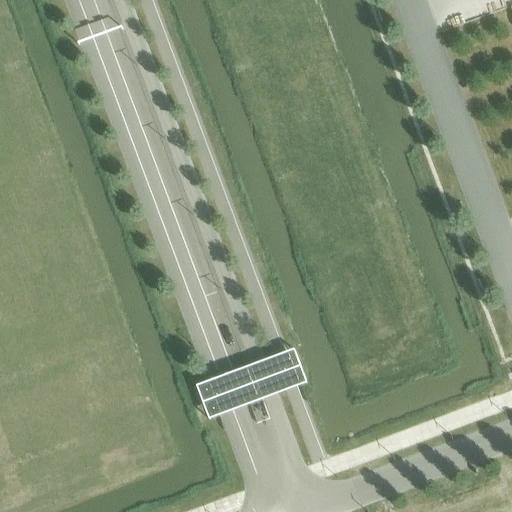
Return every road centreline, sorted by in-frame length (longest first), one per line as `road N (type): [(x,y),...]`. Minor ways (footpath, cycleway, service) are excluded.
road 1 (unclassified): [(88,0),(238,419),(275,453)]
road 2 (unclassified): [(275,453),(277,411),(122,0)]
road 3 (unclassified): [(511,277),(412,0)]
road 4 (unclassified): [(312,511),(511,435)]
